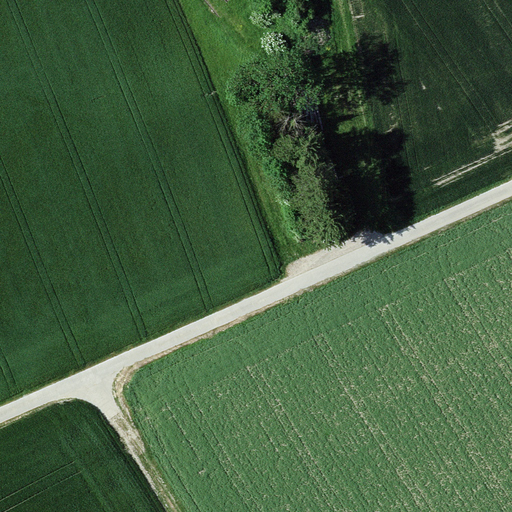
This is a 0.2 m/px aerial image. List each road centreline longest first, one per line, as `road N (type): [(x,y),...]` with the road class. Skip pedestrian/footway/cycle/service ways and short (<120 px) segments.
road 1 (track): [(511,190),(0,417)]
road 2 (track): [(92,376),(177,511)]
